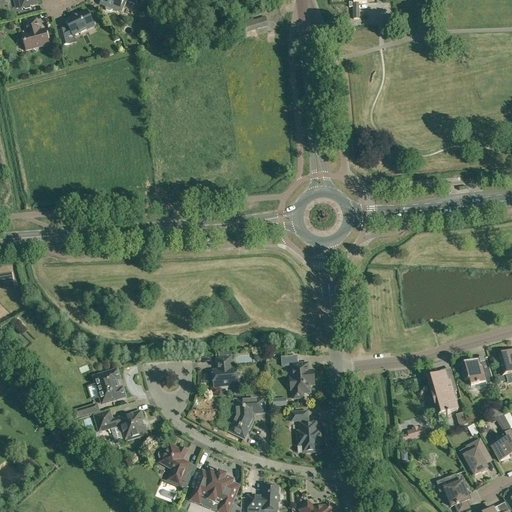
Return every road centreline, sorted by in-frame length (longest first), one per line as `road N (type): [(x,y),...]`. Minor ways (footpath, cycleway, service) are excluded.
road 1 (secondary): [(0,240),(298,220)]
road 2 (residential): [(349,476),(285,470),(213,445),(179,424),(171,384)]
road 3 (tertiary): [(322,194),(302,0)]
road 4 (residential): [(511,333),(408,362),(340,365)]
road 5 (secondary): [(349,216),(511,200)]
